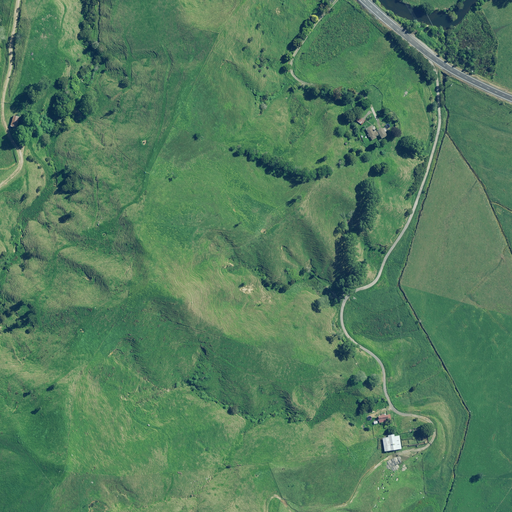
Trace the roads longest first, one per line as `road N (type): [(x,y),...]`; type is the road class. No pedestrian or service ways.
road 1 (track): [(435,58),(429,79),(438,127),(415,203),(374,281),(348,290),(338,310),(341,327),(381,364),(397,409),(432,427),(428,442),(374,466),(351,501),(319,511)]
road 2 (primary): [(511,96),(435,58),(364,0)]
